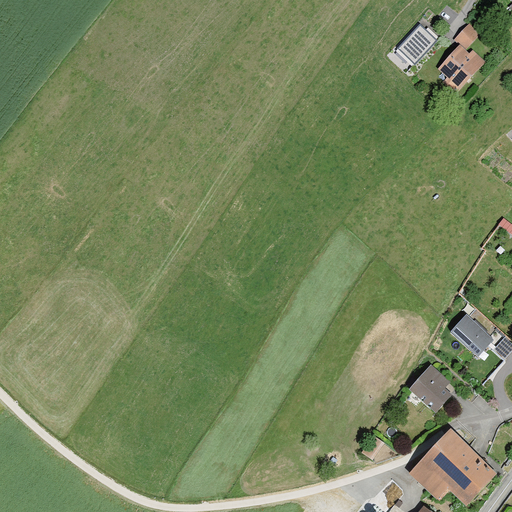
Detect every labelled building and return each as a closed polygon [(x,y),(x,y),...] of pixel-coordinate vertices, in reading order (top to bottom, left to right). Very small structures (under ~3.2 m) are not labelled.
[(418,23),(387,56),(406,74),(437,42),(435,40),(437,38),(428,29),(426,31),(418,23)] [(481,36),(470,25),(455,41),(461,46),(466,51),(481,36)] [(470,55),(466,51),(461,46),(438,69),(447,79),(443,83),(457,96),(487,64),(474,51),(470,55)] [(511,226),(503,220),(498,227),(511,237),(511,226)] [(466,317),(451,334),(478,358),(493,342),(466,317)] [(432,366),(410,390),(436,414),(453,395),(446,389),(451,383),(432,366)] [(451,429),(409,475),(437,501),(448,489),(467,508),(498,475),(451,429)]
